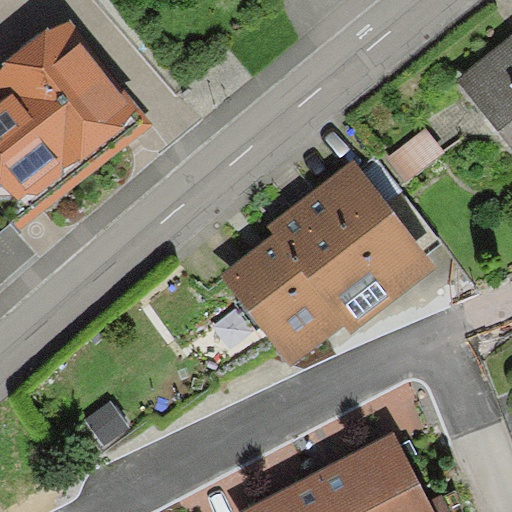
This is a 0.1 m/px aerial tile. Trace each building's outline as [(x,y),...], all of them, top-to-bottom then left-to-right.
[(0,70),(9,82),(0,89),(0,204),(6,210),(136,105),(62,14),(0,64),(0,70)] [(511,22),(454,68),(511,140),(511,22)] [(430,138),(413,121),(385,147),(401,164),(430,138)] [(417,251),(406,238),(372,196),(345,160),(272,217),(282,230),(335,297),(374,266),(383,278),(417,251)] [(400,174),(372,196),(406,238),(433,217),(400,174)] [(338,301),(335,297),(282,230),(233,267),(243,279),(230,289),(250,315),(262,305),(281,328),(307,308),(316,318),(338,301)] [(174,313),(144,335),(181,386),(211,364),(174,313)] [(156,404),(181,386),(144,335),(119,353),(151,397),(156,404)] [(111,341),(84,361),(124,416),(151,397),(119,353),(111,341)] [(99,434),(124,416),(84,361),(59,379),(99,434)] [(315,469),(336,511),(430,511),(390,432),(315,469)] [(336,511),(315,469),(241,507),(243,511),(336,511)]
